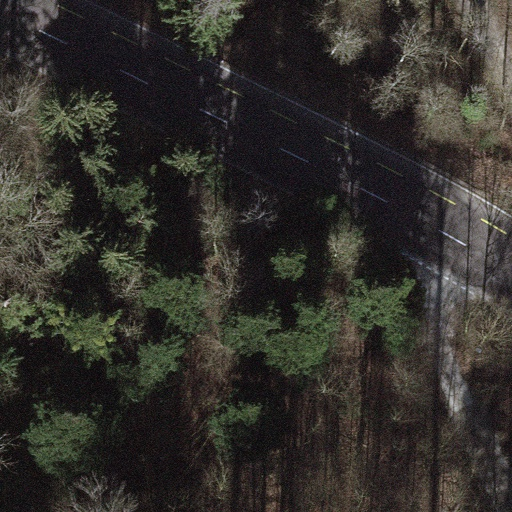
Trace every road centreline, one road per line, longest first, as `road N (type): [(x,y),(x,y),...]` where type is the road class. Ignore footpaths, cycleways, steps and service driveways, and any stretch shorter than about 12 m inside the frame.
road 1 (tertiary): [(511,270),(192,85),(0,0)]
road 2 (track): [(506,511),(356,183)]
